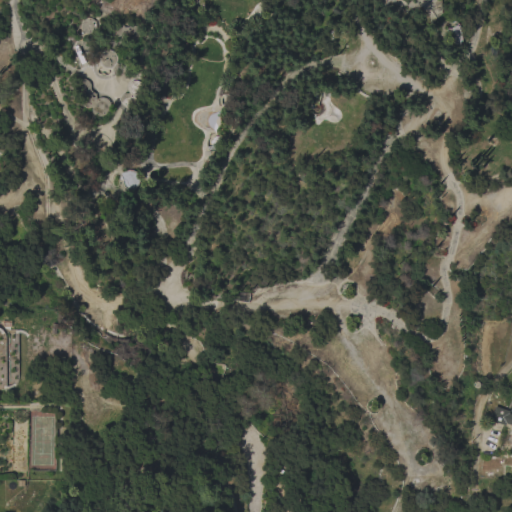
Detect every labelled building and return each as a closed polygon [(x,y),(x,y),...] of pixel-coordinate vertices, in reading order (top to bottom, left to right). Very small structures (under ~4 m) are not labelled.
[(215,0),(211,15),(241,24),(248,0),(247,0),(215,0)] [(88,17),(89,17),(91,18),(93,19),(94,21),(95,22),(96,24),(96,26),(95,28),(95,29),(94,31),(92,32),(91,33),(89,33),(85,32),(82,31),(81,30),(80,28),(80,26),(80,25),(80,22),(81,21),(82,19),(84,18),(86,17),(88,17)] [(124,27),(125,27),(131,25),(133,25),(135,26),(136,26),(137,28),(138,29),(139,31),(139,33),(139,36),(138,37),(137,38),(135,39),(134,40),(132,41),(129,41),(127,40),(124,36),(122,36),(117,36),(115,36),(113,36),(111,35),(109,33),(108,31),(108,30),(108,28),(108,27),(109,25),(110,24),(113,22),(115,22),(117,22),(119,22),(120,23),(121,24),(124,27)] [(458,23),(463,35),(460,45),(451,42),(453,34),(450,32),(452,25),(458,23)] [(104,50),(106,50),(108,49),(111,50),(112,50),(113,51),(115,54),(116,55),(117,58),(117,60),(116,62),(117,63),(117,64),(117,66),(117,68),(115,71),(114,71),(113,71),(112,71),(112,66),(111,67),(107,68),(104,67),(101,66),(99,63),(99,60),(98,63),(97,64),(95,64),(95,63),(94,62),(94,61),(95,59),(97,57),(98,56),(99,55),(100,53),(101,52),(103,51),(104,50)] [(102,97),(104,97),(106,98),(108,99),(109,101),(110,103),(111,105),(111,107),(110,109),(110,110),(106,114),(104,115),(102,116),(98,116),(96,116),(94,115),(92,113),(91,111),(91,109),(92,107),(90,108),(88,108),(86,108),(84,107),(83,106),(82,105),(81,96),(77,93),(76,93),(75,91),(74,89),(74,86),(74,84),(75,81),(76,80),(78,78),(79,78),(81,78),(83,78),(85,79),(88,81),(90,83),(90,85),(90,88),(90,89),(91,90),(94,93),(95,94),(96,96),(96,99),(98,98),(100,97),(102,97)] [(120,100),(120,99),(120,97),(121,96),(122,94),(124,93),(125,93),(129,93),(128,91),(127,89),(127,88),(127,86),(128,84),(129,82),(131,81),(132,81),(134,80),(135,80),(137,80),(139,81),(140,83),(142,84),(142,87),(142,89),(142,90),(140,92),(138,94),(137,95),(133,96),(135,97),(135,98),(136,100),(135,102),(134,104),(133,106),(131,107),(130,108),(127,108),(125,107),(124,106),(122,105),(121,103),(120,100)] [(216,297),(215,298),(210,297),(210,296),(209,296),(211,291),(217,293),(218,290),(239,291),(239,292),(244,292),(250,292),(248,302),(216,297)] [(511,425),(506,423),(505,425),(489,420),(491,413),(492,413),(495,406),(509,411),(509,413),(511,414),(511,425)]
